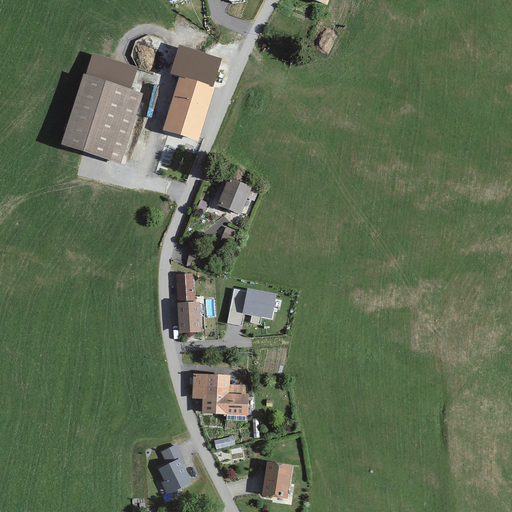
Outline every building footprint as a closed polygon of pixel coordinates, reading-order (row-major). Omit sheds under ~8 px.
[(180,76),(213,87),(223,57),(180,44),(171,73),(180,76)] [(86,74),(132,88),(139,67),(93,53),(86,74)] [(86,74),(84,73),(62,144),(122,162),(144,92),(132,88),(86,74)] [(213,87),(180,76),(163,131),(197,141),(213,87)] [(250,186),(226,178),(216,207),(239,215),(250,186)] [(193,273),(177,274),(179,300),(194,299),(193,273)] [(234,288),(226,322),(241,325),(244,313),(253,315),(252,321),(259,323),(261,316),(271,318),(276,294),(247,288),(246,291),(234,288)] [(200,332),(199,303),(187,304),(175,305),(176,334),(200,332)] [(229,374),(192,374),(192,396),(200,396),(200,414),(245,414),(245,390),(229,390),(229,374)] [(215,439),(216,447),(235,444),(234,436),(215,439)] [(179,459),(181,462),(185,460),(179,445),(162,452),(167,464),(179,459)] [(181,462),(179,459),(167,464),(159,469),(165,481),(162,482),(167,494),(191,483),(181,462)] [(285,498),(291,466),(266,461),(260,494),(285,498)]
